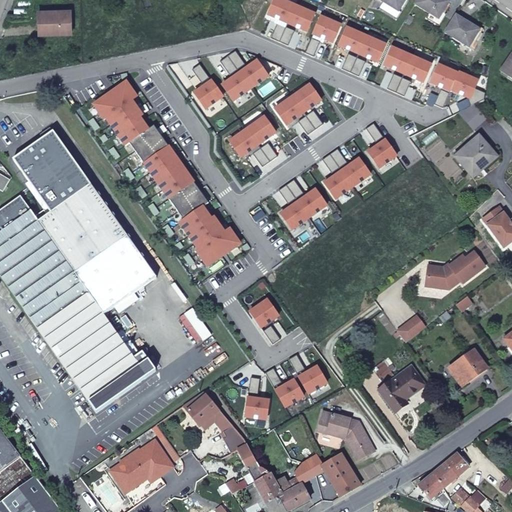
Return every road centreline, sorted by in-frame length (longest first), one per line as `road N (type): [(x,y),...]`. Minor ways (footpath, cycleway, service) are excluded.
road 1 (residential): [(388,101),(233,38),(146,58)]
road 2 (unknown): [(418,463),(331,347),(380,304)]
road 3 (secondary): [(511,400),(335,511)]
road 4 (residential): [(236,203),(271,255),(226,294),(266,356)]
road 5 (residential): [(236,203),(388,101)]
road 6 (residential): [(146,58),(202,140),(202,160),(236,203)]
road 7 (residential): [(146,58),(0,92)]
